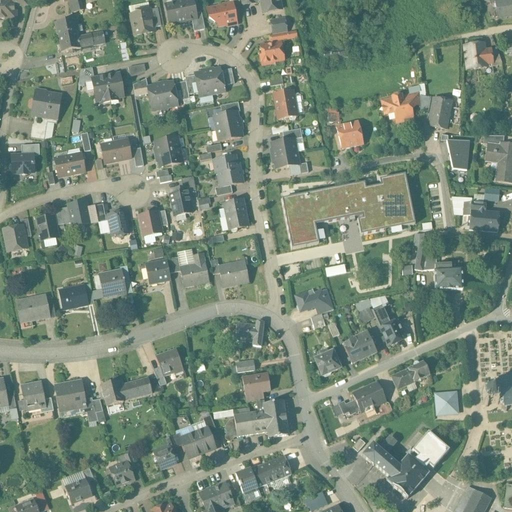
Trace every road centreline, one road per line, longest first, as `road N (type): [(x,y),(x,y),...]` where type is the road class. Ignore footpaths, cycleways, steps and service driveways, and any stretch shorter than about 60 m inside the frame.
road 1 (residential): [(177,53),(206,48),(230,56),(248,76),(258,131),(252,166),(276,323)]
road 2 (residential): [(276,323),(237,308),(95,347),(0,348)]
road 3 (residential): [(304,401),(494,321)]
road 4 (residential): [(313,439),(269,446),(177,481)]
road 5 (residential): [(0,217),(70,192),(132,193)]
